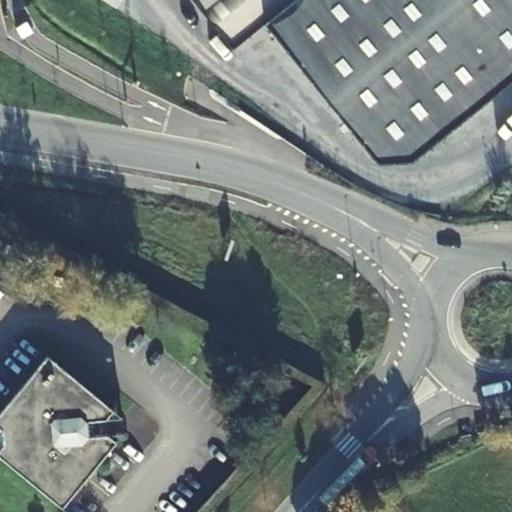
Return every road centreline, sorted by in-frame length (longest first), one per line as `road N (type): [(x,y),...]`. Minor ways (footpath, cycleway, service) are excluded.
road 1 (tertiary): [(0,129),(213,165),(301,193),(360,226)]
road 2 (residential): [(364,445),(425,405),(492,388)]
road 3 (residential): [(433,329),(364,445)]
